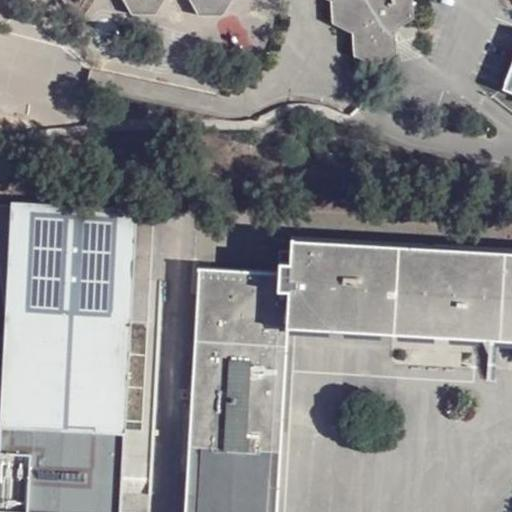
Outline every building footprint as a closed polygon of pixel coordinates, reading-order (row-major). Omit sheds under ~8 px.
[(121,0),(131,16),(156,17),(165,0),(187,0),(197,17),(224,19),(236,0),(121,0)] [(326,0),(331,2),(328,23),(350,34),(352,58),(373,68),(396,51),(395,32),(413,20),(412,0),(326,0)] [(511,61),(500,89),(511,94),(511,61)] [(0,511),(15,511),(115,511),(134,219),(11,209),(11,214),(0,213),(0,287),(4,321),(0,396),(0,511)] [(511,259),(284,245),(281,282),(285,283),(282,335),(511,349),(511,259)] [(285,283),(281,282),(190,276),(176,511),(270,511),(282,335),(285,283)]
